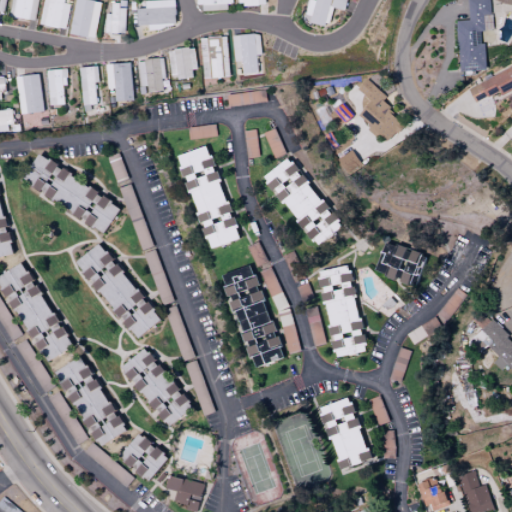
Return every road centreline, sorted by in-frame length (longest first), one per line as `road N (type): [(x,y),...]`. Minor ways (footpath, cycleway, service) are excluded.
road 1 (residential): [(0,57),(25,63),(146,48),(241,23),(280,27),(317,45),(342,41),(370,0)]
road 2 (residential): [(511,175),(409,96),(405,43),(423,0)]
road 3 (residential): [(119,140),(125,129),(247,116)]
road 4 (tertiary): [(82,511),(0,419)]
